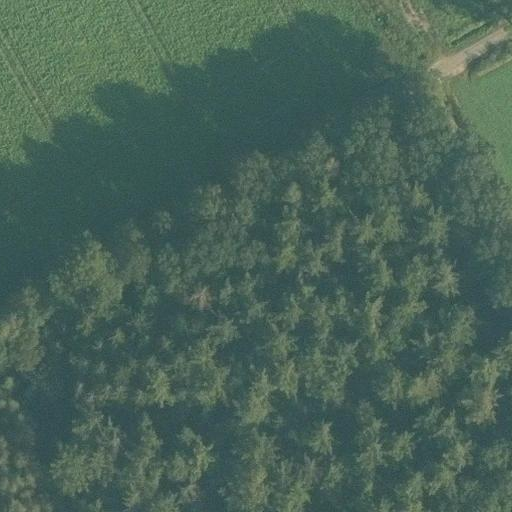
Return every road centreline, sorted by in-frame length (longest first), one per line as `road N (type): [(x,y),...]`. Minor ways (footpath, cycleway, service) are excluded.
road 1 (unclassified): [(0,304),(511,22)]
road 2 (track): [(413,77),(511,254)]
